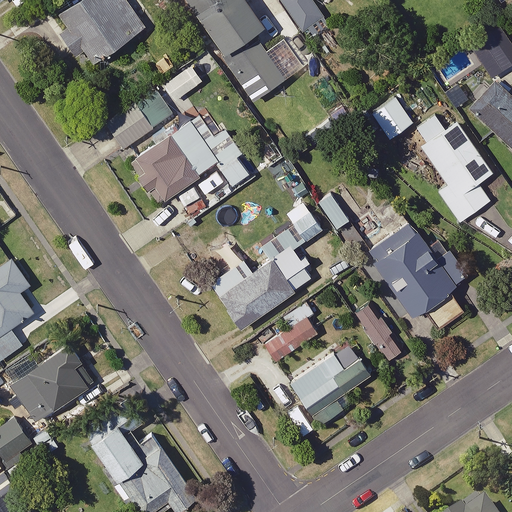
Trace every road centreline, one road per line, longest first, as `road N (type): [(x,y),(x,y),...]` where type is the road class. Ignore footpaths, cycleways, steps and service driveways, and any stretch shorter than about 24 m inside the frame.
road 1 (residential): [(0,102),(285,511)]
road 2 (residential): [(511,375),(312,511)]
